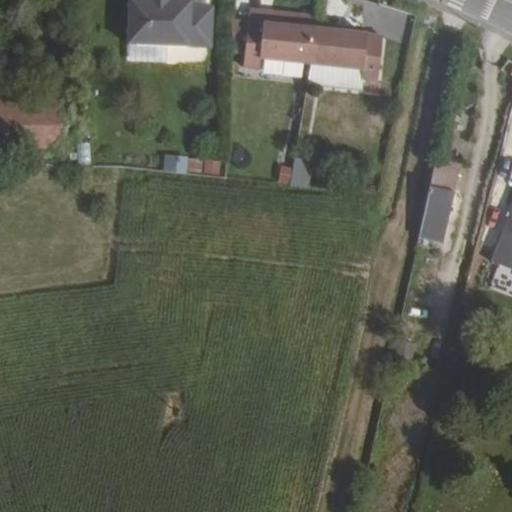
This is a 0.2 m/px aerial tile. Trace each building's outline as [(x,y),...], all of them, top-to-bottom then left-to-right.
[(208,47),(209,6),(187,5),(187,1),(166,0),(131,0),(130,43),(208,47)] [(321,26),(322,13),(271,7),(271,1),(257,0),(255,21),(321,26)] [(253,50),(255,21),(230,20),(229,49),(253,50)] [(386,74),(390,30),(354,28),(341,27),(321,26),(255,21),(253,50),(252,65),(268,67),(268,57),(371,64),(370,73),(386,74)] [(511,62),(505,61),(502,84),(511,85),(511,62)] [(0,87),(0,150),(63,151),(64,89),(0,87)] [(185,173),(187,157),(163,154),(162,170),(185,173)] [(287,184),(306,188),(312,160),(293,156),(287,184)] [(454,187),(458,166),(432,161),(428,183),(454,187)] [(448,227),(454,196),(428,190),(422,221),(448,227)] [(393,341),(392,360),(412,362),(413,342),(393,341)]
